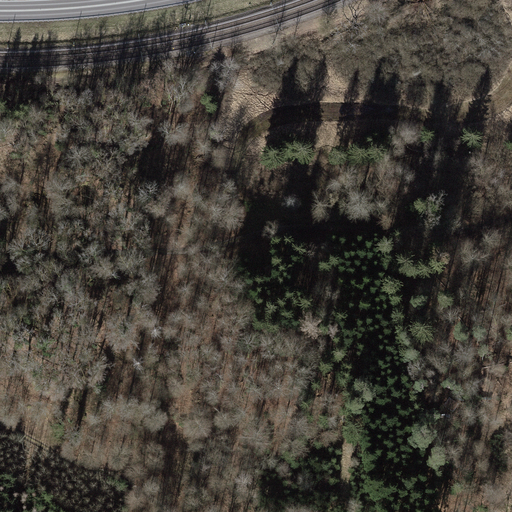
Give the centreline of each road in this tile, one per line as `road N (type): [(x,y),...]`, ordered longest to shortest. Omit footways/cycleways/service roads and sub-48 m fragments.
road 1 (track): [(0,266),(86,252),(179,251),(286,227),(465,231),(511,215)]
road 2 (track): [(0,429),(179,511)]
road 3 (trunk): [(0,11),(146,0)]
